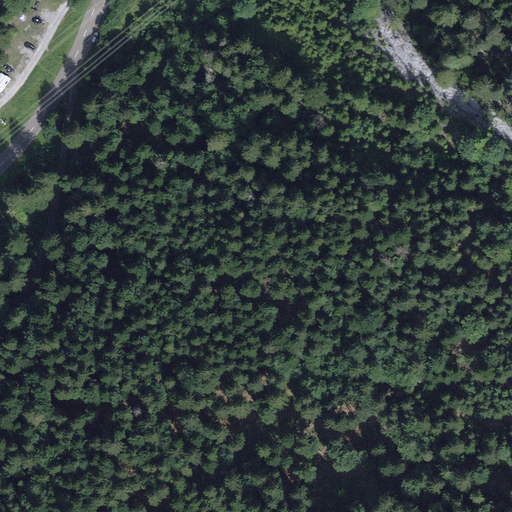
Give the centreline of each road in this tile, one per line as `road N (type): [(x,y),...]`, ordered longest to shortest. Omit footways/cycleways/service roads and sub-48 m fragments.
road 1 (tertiary): [(98,0),(64,78),(0,163)]
road 2 (track): [(70,0),(20,85),(0,103)]
